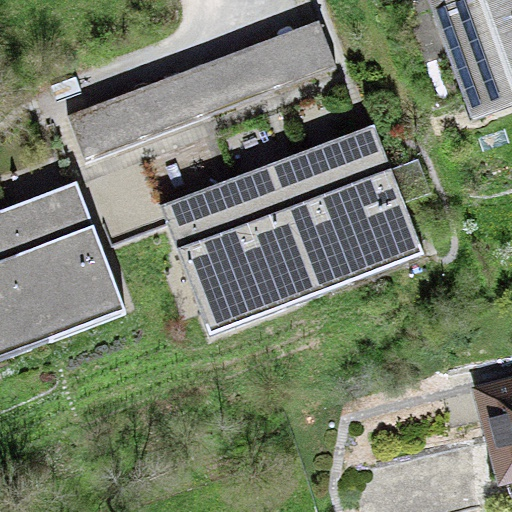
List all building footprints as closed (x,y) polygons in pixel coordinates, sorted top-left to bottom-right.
[(511,0),(441,0),(481,113),(511,101),(511,0)] [(337,69),(319,22),(68,117),(86,164),(337,69)] [(374,126),(335,141),(267,166),(206,190),(161,207),(210,338),(424,257),(374,126)] [(100,246),(77,183),(0,212),(0,361),(126,314),(100,246)] [(508,490),(511,488),(511,389),(484,396),(508,490)] [(226,441),(140,469),(148,495),(234,466),(226,441)] [(457,511),(481,506),(472,469),(359,499),(361,511),(457,511)]
